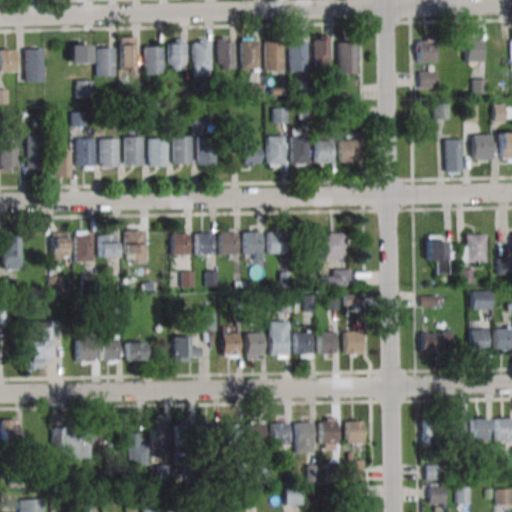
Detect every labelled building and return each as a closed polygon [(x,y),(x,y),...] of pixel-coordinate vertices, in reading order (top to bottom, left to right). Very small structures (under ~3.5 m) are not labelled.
[(311,36),(328,36),(328,64),(312,64),(311,36)] [(182,38),(166,38),(166,68),(182,68),(182,38)] [(232,38),(215,38),(215,69),(232,69),(232,38)] [(87,40),(71,40),(71,62),(86,62),(87,40)] [(209,40),(191,40),(191,79),(209,79),(209,40)] [(238,41),(257,40),(258,68),(239,69),(238,41)] [(416,40),(432,40),(433,62),(416,62),(416,40)] [(463,40),(480,40),(480,62),(463,62),(463,40)] [(117,42),(135,41),(136,69),(118,70),(117,42)] [(262,42),(280,41),(281,69),(263,70),(262,42)] [(287,42),(305,41),(306,69),(288,70),(287,42)] [(336,43),(354,42),(355,73),(337,74),(336,43)] [(142,47),(160,46),(161,74),(143,75),(142,47)] [(94,48),(112,47),(113,75),(95,76),(94,48)] [(0,71),(15,72),(15,50),(0,49),(0,71)] [(23,81),(41,81),(41,49),(23,49),(23,81)] [(417,71),(417,88),(435,88),(435,71),(417,71)] [(470,93),(485,93),(485,79),(470,79),(470,93)] [(92,80),(75,80),(75,98),(92,98),(92,80)] [(432,119),(448,119),(448,103),(432,103),(432,119)] [(464,122),(476,122),(476,104),(464,104),(464,122)] [(509,122),(509,104),(490,104),(490,122),(509,122)] [(285,123),(285,108),(271,108),(271,123),(285,123)] [(82,125),(82,112),(71,112),(71,125),(82,125)] [(498,133),(511,133),(511,157),(498,158),(498,133)] [(470,134),(488,134),(488,159),(470,159),(470,134)] [(25,168),(40,168),(40,135),(25,135),(25,168)] [(170,136),(188,135),(189,163),(171,164),(170,136)] [(122,137),(140,136),(141,164),(123,165),(122,137)] [(195,137),(213,136),(214,164),(196,164),(195,137)] [(264,136),(282,136),(283,164),(265,164),(264,136)] [(288,137),(306,136),(307,164),(289,164),(288,137)] [(0,170),(17,171),(17,138),(0,137),(0,170)] [(74,138),(92,138),(93,166),(75,166),(74,138)] [(97,139),(115,138),(116,166),(98,167),(97,139)] [(257,138),(240,138),(240,165),(257,165),(257,138)] [(146,139),(164,139),(165,166),(147,167),(146,139)] [(338,161),(357,161),(357,139),(338,139),(338,161)] [(442,139),(458,139),(460,171),(444,172),(442,139)] [(331,162),(331,141),(314,141),(314,162),(331,162)] [(69,177),(69,149),(52,149),(52,177),(69,177)] [(141,225),(123,225),(123,259),(141,259),(141,225)] [(267,253),(284,253),(284,230),(267,230),(267,253)] [(67,231),(50,231),(50,261),(67,261),(67,231)] [(73,262),(90,262),(90,231),(73,231),(73,262)] [(218,254),(235,254),(235,231),(218,231),(218,254)] [(259,231),(243,231),(243,254),(259,254),(259,231)] [(170,255),(187,255),(187,232),(170,232),(170,255)] [(212,232),(193,232),(193,254),(212,254),(212,232)] [(18,269),(18,233),(1,233),(1,269),(18,269)] [(315,259),(344,259),(344,233),(315,233),(315,259)] [(114,234),(97,234),(97,257),(114,257),(114,234)] [(483,234),(457,234),(457,263),(483,263),(483,234)] [(425,236),(425,262),(435,262),(435,272),(448,272),(448,252),(444,252),(444,236),(425,236)] [(457,283),(473,283),(473,268),(457,268),(457,283)] [(349,287),(349,269),(329,269),(329,276),(318,276),(318,287),(349,287)] [(192,286),(192,270),(179,270),(179,286),(192,286)] [(47,292),(62,292),(62,276),(47,276),(47,292)] [(490,290),(469,290),(469,310),(490,310),(490,290)] [(213,313),(198,313),(198,331),(213,331),(213,313)] [(50,320),(30,320),(30,366),(50,366),(50,320)] [(286,321),(267,321),(267,358),(286,358),(286,321)] [(237,356),(237,325),(220,325),(220,356),(237,356)] [(491,328),(508,328),(509,350),(492,350),(491,328)] [(467,329),(484,329),(485,351),(468,351),(467,329)] [(342,355),(360,355),(360,330),(342,330),(342,355)] [(337,353),(337,331),(316,331),(316,353),(337,353)] [(310,332),(292,332),(292,356),(310,356),(310,332)] [(419,351),(450,351),(450,332),(419,332),(419,351)] [(244,333),(244,359),(261,359),(261,333),(244,333)] [(75,362),(92,362),(92,337),(75,337),(75,362)] [(171,361),(197,361),(197,346),(188,346),(188,337),(171,337),(171,361)] [(116,338),(99,338),(99,362),(116,362),(116,338)] [(143,341),(124,341),(124,361),(143,361),(143,341)] [(335,417),(318,417),(318,451),(335,451),(335,417)] [(493,418),(510,417),(510,439),(493,439),(493,418)] [(0,418),(0,441),(16,441),(16,419),(0,418)] [(42,418),(25,418),(25,443),(42,443),(42,418)] [(468,419),(485,418),(486,440),(469,440),(468,419)] [(166,456),(166,419),(149,419),(149,456),(166,456)] [(438,419),(421,419),(421,444),(438,444),(438,419)] [(463,419),(446,419),(446,441),(463,441),(463,419)] [(344,442),(361,442),(361,420),(344,420),(344,442)] [(311,421),(293,421),(293,453),(311,453),(311,421)] [(262,422),(245,422),(245,445),(262,445),(262,422)] [(287,422),(270,422),(270,445),(287,445),(287,422)] [(239,445),(239,423),(222,423),(222,445),(239,445)] [(50,458),(87,458),(87,429),(50,429),(50,458)] [(125,465),(146,465),(146,443),(136,443),(136,433),(125,433),(125,465)] [(267,482),(267,459),(254,459),(254,482),(267,482)] [(346,480),(361,480),(361,459),(346,459),(346,480)] [(155,480),(170,480),(170,464),(155,464),(155,480)] [(441,464),(423,464),(423,480),(441,480),(441,464)] [(443,503),(443,486),(427,486),(427,503),(443,503)] [(468,503),(468,486),(454,486),(454,503),(468,503)] [(283,487),(283,504),(299,504),(299,487),(283,487)] [(511,489),(494,489),(494,504),(511,504),(511,489)] [(18,499),(18,511),(41,511),(42,499),(18,499)]
